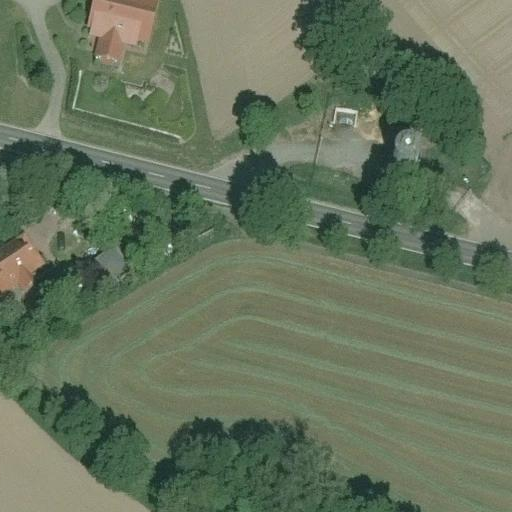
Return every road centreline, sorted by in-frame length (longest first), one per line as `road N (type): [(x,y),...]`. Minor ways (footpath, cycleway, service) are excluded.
road 1 (secondary): [(511,267),(0,140)]
road 2 (track): [(20,374),(226,511)]
